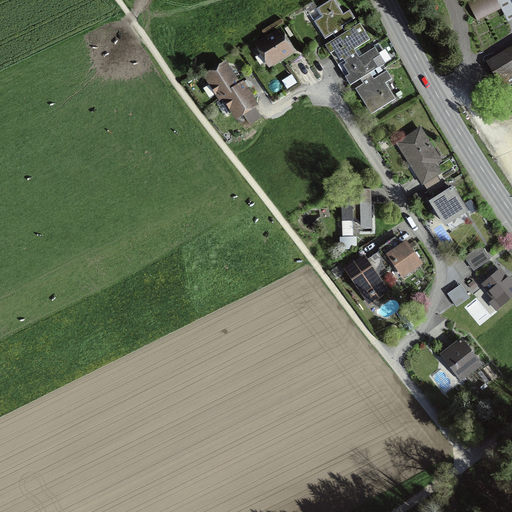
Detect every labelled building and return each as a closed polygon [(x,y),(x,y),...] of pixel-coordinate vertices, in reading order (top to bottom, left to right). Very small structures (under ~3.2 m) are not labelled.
[(321,17),(313,22),(324,40),(332,35),(333,35),(330,30),(335,27),(337,30),(341,27),(354,19),(349,11),(342,15),(332,0),(330,0),(316,9),(321,17)] [(495,0),(471,0),(467,2),(477,21),(500,9),(495,0)] [(343,61),(344,62),(344,63),(345,64),(342,66),(353,84),(378,68),(377,68),(384,64),(379,56),(374,48),(358,57),(356,54),(354,50),(369,40),(364,32),(357,36),(352,28),(328,44),(339,61),(342,60),(343,61)] [(279,32),(257,46),(269,64),(290,51),(279,32)] [(511,48),(488,63),(498,81),(511,72),(511,48)] [(219,99),(222,97),(236,118),(242,114),(252,107),(255,106),(250,99),(241,85),(241,84),(237,86),(228,71),(224,64),(205,76),(219,99)] [(365,107),(373,102),(378,110),(395,99),(384,84),(391,79),(386,71),(368,82),(370,85),(365,88),(362,84),(354,90),(365,107)] [(252,107),(242,114),(249,126),(260,119),(252,107)] [(428,168),(426,166),(437,159),(419,130),(403,141),(407,148),(405,149),(413,161),(410,164),(417,175),(428,168)] [(352,197),(341,198),(342,220),(353,221),(354,229),(373,230),(371,205),(370,190),(361,189),(352,197)] [(439,212),(446,223),(454,218),(463,213),(466,211),(452,189),(428,204),(435,215),(439,212)] [(456,226),(467,219),(463,213),(454,218),(457,222),(454,224),(456,226)] [(392,240),(381,248),(400,277),(421,263),(406,241),(397,248),(392,240)] [(480,247),(465,258),(473,270),(488,260),(480,247)] [(365,258),(346,271),(369,304),(388,292),(365,258)] [(496,299),(497,297),(503,304),(511,295),(511,285),(507,279),(505,280),(498,271),(483,284),(496,299)] [(454,366),(451,369),(459,380),(480,364),(472,353),(470,354),(467,350),(460,340),(444,352),(454,366)]
